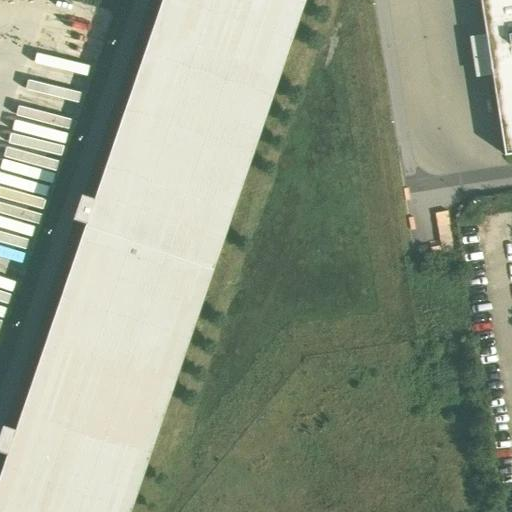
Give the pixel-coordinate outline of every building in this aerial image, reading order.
[(164,0),(96,202),(82,198),(74,220),(88,225),(17,433),(4,429),(0,439),(0,453),(8,456),(0,480),(0,511),(130,511),(305,0),(164,0)] [(511,0),(480,0),(485,35),(470,37),(476,78),(492,76),(504,155),(511,154),(511,0)] [(44,155),(30,153),(28,162),(57,167),(61,146),(47,143),(44,155)] [(35,226),(42,200),(0,190),(0,240),(17,244),(19,234),(36,238),(39,226),(35,226)] [(0,323),(12,279),(0,275),(0,323)]
